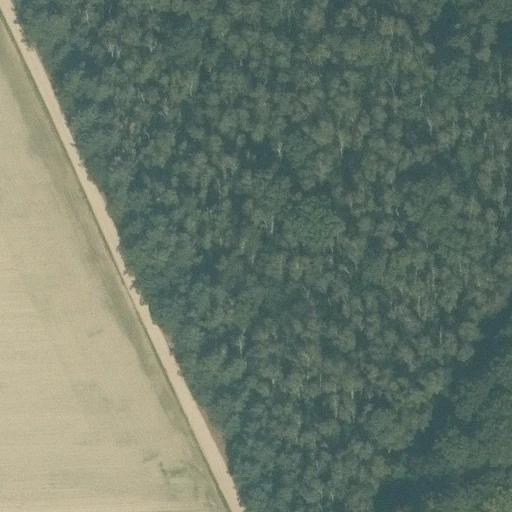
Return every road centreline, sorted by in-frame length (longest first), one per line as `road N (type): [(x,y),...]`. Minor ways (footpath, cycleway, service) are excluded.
road 1 (track): [(3,0),(239,511)]
road 2 (track): [(416,511),(511,359)]
road 3 (track): [(511,45),(383,0)]
